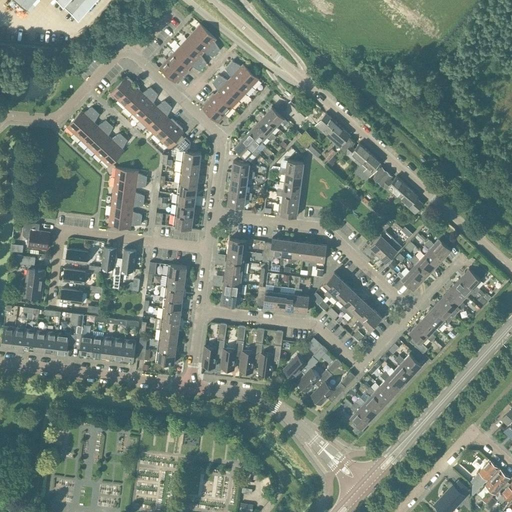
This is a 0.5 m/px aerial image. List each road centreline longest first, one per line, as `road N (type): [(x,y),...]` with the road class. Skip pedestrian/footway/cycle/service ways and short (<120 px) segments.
road 1 (tertiary): [(511,269),(211,0)]
road 2 (residential): [(199,310),(317,326),(361,363),(410,312)]
road 3 (residential): [(410,312),(323,228),(211,214)]
road 4 (residential): [(51,306),(61,232),(207,249)]
road 5 (tertiary): [(365,489),(511,327)]
road 6 (residential): [(365,489),(276,405),(189,388)]
road 7 (residential): [(189,388),(0,362)]
road 8 (residential): [(0,116),(55,121),(123,48),(131,55)]
road 9 (residential): [(511,466),(475,434),(464,438),(399,511)]
